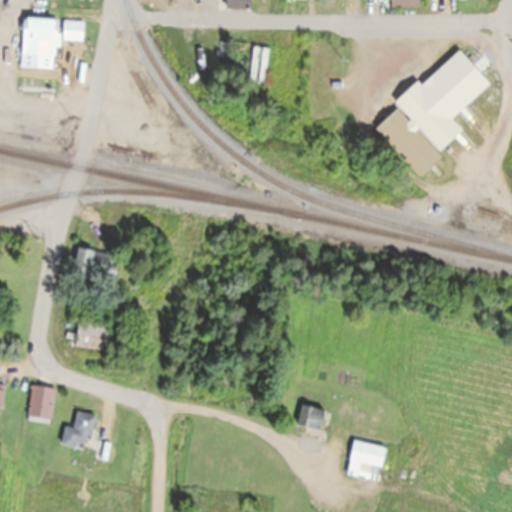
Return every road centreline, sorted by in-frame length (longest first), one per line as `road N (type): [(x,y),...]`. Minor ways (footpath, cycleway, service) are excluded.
road 1 (residential): [(161,511),(159,427),(151,413),(54,374),(38,346),(114,0)]
road 2 (residential): [(112,19),(511,21)]
road 3 (residential): [(329,482),(247,426),(187,409),(151,413)]
road 4 (track): [(466,511),(329,482)]
